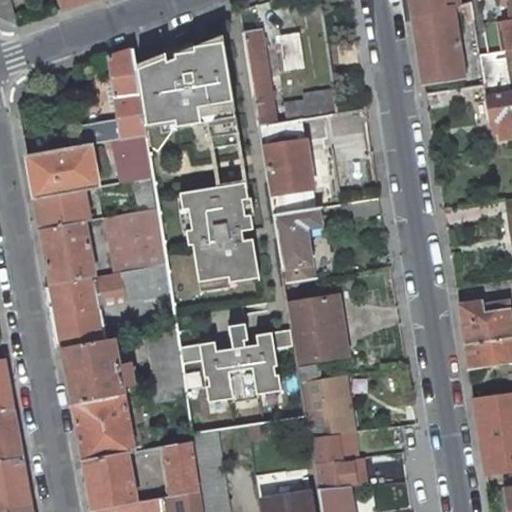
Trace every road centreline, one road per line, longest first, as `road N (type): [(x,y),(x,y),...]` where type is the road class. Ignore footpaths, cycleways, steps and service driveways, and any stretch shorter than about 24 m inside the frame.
road 1 (tertiary): [(463,511),(435,301),(415,264),(373,0)]
road 2 (residential): [(0,177),(63,511)]
road 3 (residential): [(0,61),(178,0)]
